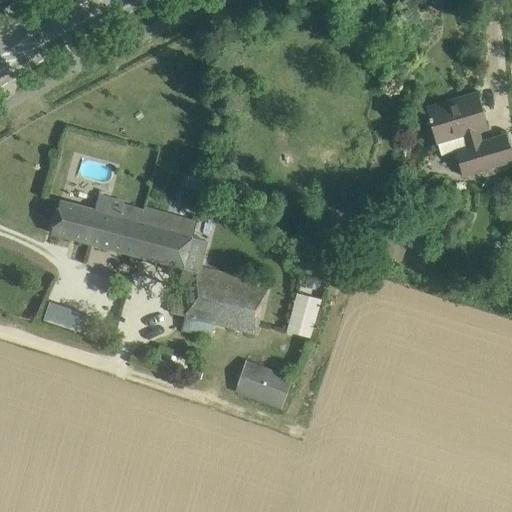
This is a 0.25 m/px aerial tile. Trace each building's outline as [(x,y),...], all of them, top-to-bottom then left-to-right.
[(476,94),(427,108),(441,154),(456,150),(463,175),(511,160),(511,159),(505,135),(480,143),(477,131),(486,128),(476,94)] [(59,195),(70,197),(75,176),(64,173),(59,195)] [(94,210),(60,201),(51,233),(132,255),(143,210),(124,204),(124,202),(99,195),(94,210)] [(197,272),(181,329),(210,337),(214,324),(256,335),(267,290),(240,283),(241,278),(199,267),(206,241),(192,237),(196,222),(144,207),(143,210),(132,255),(197,272)] [(399,236),(376,228),(368,253),(391,260),(399,236)] [(70,309),(64,327),(81,332),(87,315),(70,309)] [(236,391),(281,408),(292,378),(247,361),(236,391)]
